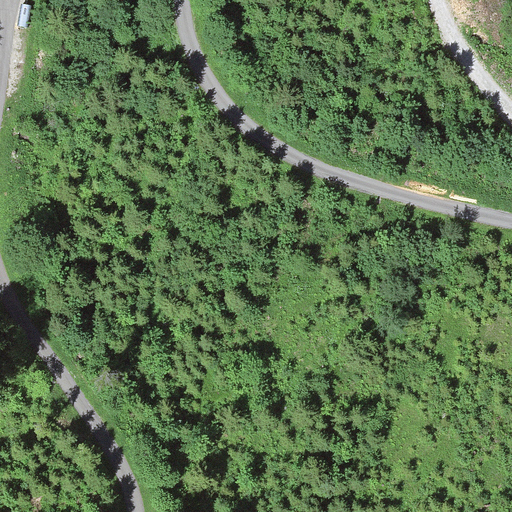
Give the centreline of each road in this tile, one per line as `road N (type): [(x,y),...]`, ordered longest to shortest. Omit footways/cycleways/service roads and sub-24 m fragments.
road 1 (unclassified): [(511,220),(349,179),(257,136),(200,71),(181,0)]
road 2 (track): [(0,274),(22,323),(124,473),(135,511)]
road 3 (track): [(435,0),(482,80),(511,112)]
